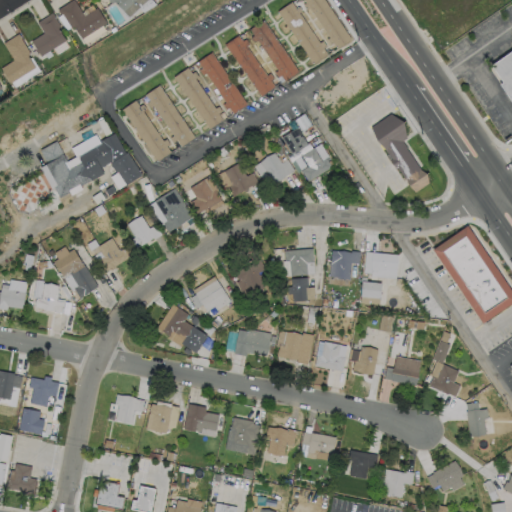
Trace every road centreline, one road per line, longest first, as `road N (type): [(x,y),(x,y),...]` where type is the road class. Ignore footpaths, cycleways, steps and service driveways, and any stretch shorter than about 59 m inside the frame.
road 1 (residential): [(511,173),(417,228),(243,220),(147,286),(107,338),(91,380)]
road 2 (residential): [(0,338),(331,402),(441,440)]
road 3 (primary): [(353,0),(511,238)]
road 4 (primary): [(511,188),(381,0)]
road 5 (residential): [(91,380),(65,511)]
